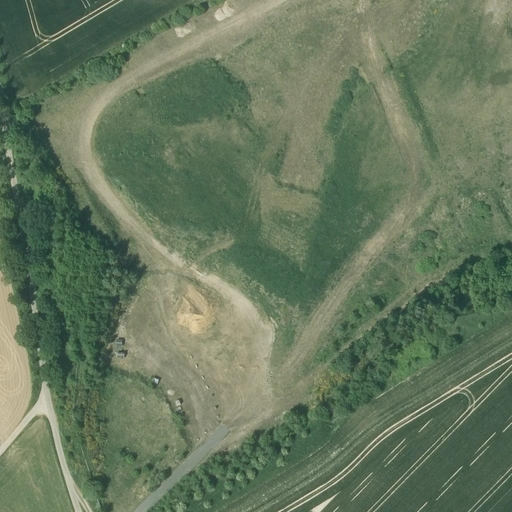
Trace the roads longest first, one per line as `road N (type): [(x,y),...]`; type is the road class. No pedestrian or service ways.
road 1 (track): [(46,396),(0,87)]
road 2 (track): [(46,396),(80,511)]
